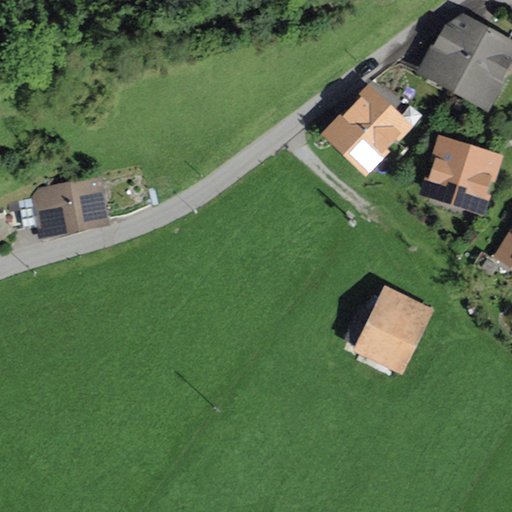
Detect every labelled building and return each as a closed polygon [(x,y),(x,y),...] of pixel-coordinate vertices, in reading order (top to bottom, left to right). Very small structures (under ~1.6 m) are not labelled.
[(419,74),(456,94),(491,29),(464,14),(446,24),(419,74)] [(511,69),(511,40),(491,29),(456,94),(490,111),(511,69)] [(367,177),(415,127),(370,85),(322,135),(367,177)] [(487,218),(506,156),(440,135),(420,196),(487,218)] [(24,229),(37,227),(39,239),(110,226),(100,176),(38,188),(32,198),(18,201),(24,229)] [(0,237),(10,235),(4,213),(0,214),(0,237)] [(511,229),(494,258),(511,269),(511,229)] [(362,306),(345,341),(356,346),(354,352),(402,376),(434,310),(385,286),(373,311),(362,306)]
